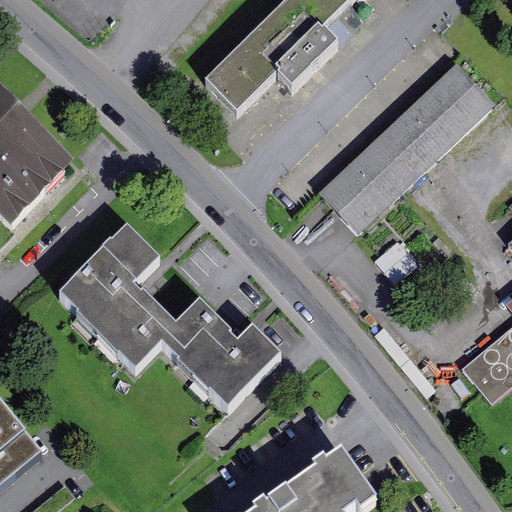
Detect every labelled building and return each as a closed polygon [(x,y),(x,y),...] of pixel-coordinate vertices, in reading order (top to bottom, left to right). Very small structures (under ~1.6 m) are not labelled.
[(368,0),(304,0),(216,87),(248,119),(286,82),(303,99),(352,51),(335,34),(368,0)] [(367,240),(506,110),(466,68),(328,199),(367,240)] [(83,168),(0,86),(0,209),(21,231),(83,168)] [(231,417),(289,367),(262,336),(247,349),(213,311),(186,335),(157,301),(148,309),(136,295),(170,265),(143,234),(69,299),(139,378),(172,349),(231,417)] [(377,264),(397,285),(420,264),(400,242),(377,264)] [(511,399),(511,338),(470,373),(500,409),(511,399)] [(0,507),(54,463),(0,397),(0,507)] [(369,511),(379,505),(347,457),(263,511),(369,511)]
